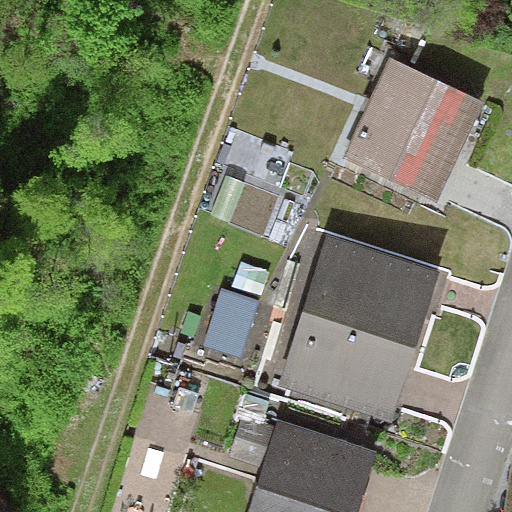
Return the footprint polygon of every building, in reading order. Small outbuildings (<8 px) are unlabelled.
[(379,37),(322,151),(427,203),(483,89),(379,37)] [(323,233),(286,372),(400,403),(438,264),(323,233)] [(259,297),(224,287),(209,342),(243,352),(259,297)] [(365,511),(385,447),(274,417),(247,511),(365,511)] [(511,511),(511,455),(506,454),(499,511),(511,511)]
